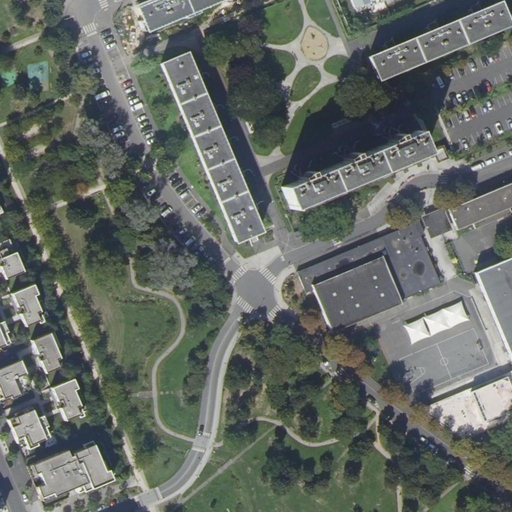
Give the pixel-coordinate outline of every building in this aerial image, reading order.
[(154,0),(137,7),(146,29),(216,0),(154,0)] [(352,0),(356,8),(366,4),(370,3),(376,0),(352,0)] [(368,58),(378,79),(507,25),(498,4),(479,11),(436,29),(396,46),(368,58)] [(235,240),(259,230),(246,198),(238,179),(233,166),(224,146),(185,53),(161,63),(235,240)] [(282,186),(291,208),(426,152),(417,131),(282,186)] [(434,150),(438,160),(446,157),(442,146),(434,150)] [(473,223),(510,209),(511,207),(511,182),(449,209),(458,230),(473,223)] [(443,206),(421,215),(430,237),(452,228),(443,206)] [(510,209),(473,223),(476,229),(511,214),(510,209)] [(400,300),(439,283),(416,223),(297,272),(306,294),(314,290),(332,332),(401,304),(400,300)] [(23,272),(9,239),(0,243),(0,259),(3,265),(0,266),(0,269),(4,280),(23,272)] [(511,256),(476,270),(511,359),(511,256)] [(43,320),(29,287),(10,295),(16,308),(20,306),(23,313),(19,314),(24,328),(43,320)] [(411,341),(469,320),(463,302),(405,322),(411,341)] [(8,334),(0,315),(0,345),(8,342),(5,335),(8,334)] [(63,367),(49,334),(31,342),(36,355),(40,353),(43,360),(39,362),(44,374),(63,367)] [(19,362),(0,370),(0,399),(9,395),(10,398),(26,392),(25,389),(30,387),(19,362)] [(511,370),(417,409),(461,439),(511,417),(511,370)] [(83,414),(69,381),(51,389),(56,402),(60,400),(63,407),(59,409),(65,422),(83,414)] [(48,429),(38,405),(14,416),(15,419),(7,422),(17,445),(25,442),(27,447),(28,450),(38,446),(36,443),(48,438),(45,431),(48,429)] [(25,442),(17,445),(20,450),(27,447),(25,442)] [(69,450),(27,468),(33,482),(40,479),(42,485),(36,488),(40,499),(51,494),(53,497),(76,487),(79,494),(108,482),(92,445),(71,454),(69,450)] [(42,502),(53,497),(51,494),(40,499),(42,502)]
